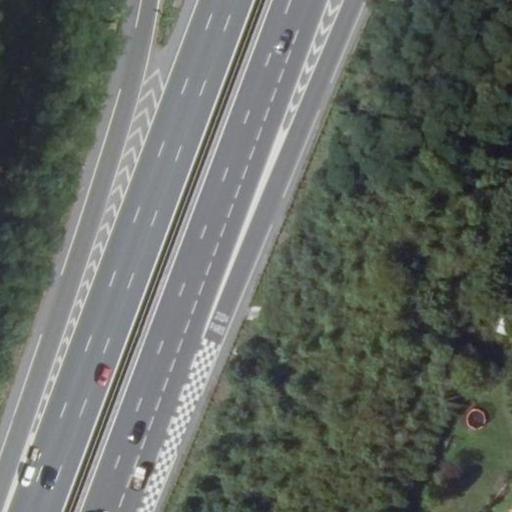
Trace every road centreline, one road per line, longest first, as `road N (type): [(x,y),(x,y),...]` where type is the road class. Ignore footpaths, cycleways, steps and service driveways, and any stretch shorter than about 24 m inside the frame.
road 1 (motorway): [(226,0),(34,511)]
road 2 (motorway): [(149,0),(114,142),(0,501)]
road 3 (motorway): [(150,394),(204,355),(344,0)]
road 4 (motorway): [(150,394),(298,0)]
road 5 (motorway): [(106,511),(150,394)]
